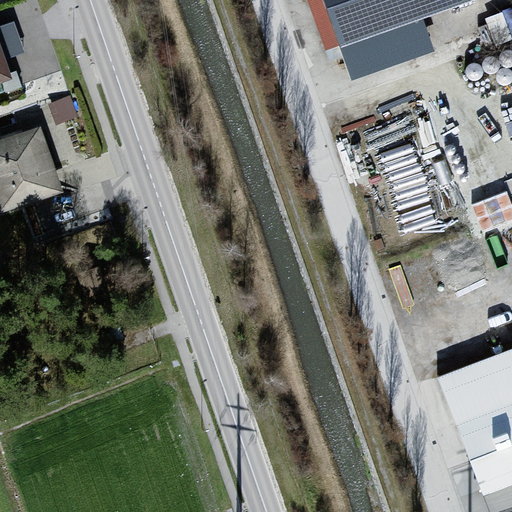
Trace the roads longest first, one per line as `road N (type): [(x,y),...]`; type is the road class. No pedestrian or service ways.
road 1 (residential): [(265,0),(442,511)]
road 2 (residential): [(90,0),(261,511)]
